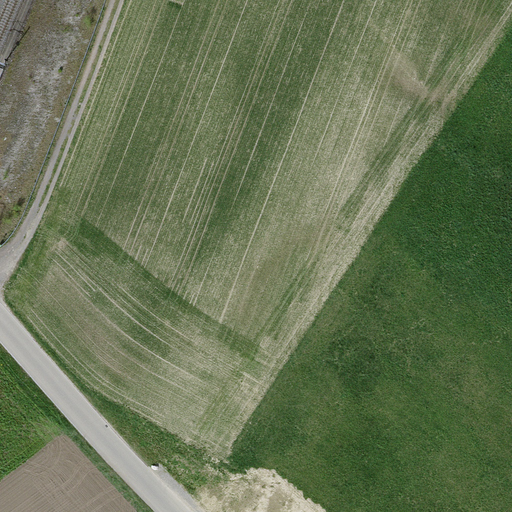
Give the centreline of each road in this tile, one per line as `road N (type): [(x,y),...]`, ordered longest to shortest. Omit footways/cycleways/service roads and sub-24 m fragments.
road 1 (track): [(0,258),(110,0)]
road 2 (unclassified): [(0,334),(174,511)]
